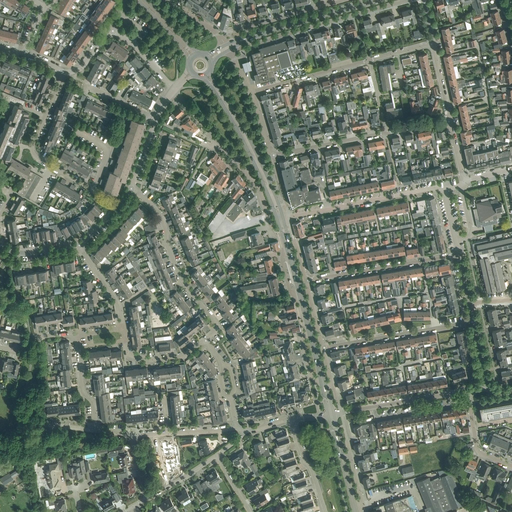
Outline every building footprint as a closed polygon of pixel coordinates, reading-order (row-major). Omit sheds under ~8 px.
[(9,9),(14,0),(8,0),(4,6),(9,9)] [(16,9),(20,1),(17,0),(14,0),(9,9),(12,11),(14,8),(16,9)] [(104,0),(102,3),(101,2),(96,9),(97,10),(93,15),(92,14),(90,18),(98,24),(115,0),(104,0)] [(198,13),(202,7),(198,4),(199,1),(197,0),(195,0),(191,8),(198,13)] [(243,7),(242,2),(243,2),(242,0),(236,0),(240,12),(235,13),(238,23),(245,21),(244,21),(243,16),(244,16),(243,10),(244,10),(245,10),(244,7),(243,7)] [(248,17),(256,15),(254,8),(256,7),(254,0),(248,0),(249,4),(250,6),(246,7),(248,17)] [(260,14),(267,13),(265,4),(268,3),(266,0),(260,0),(262,6),(258,7),(260,14)] [(273,11),(280,10),(277,0),(274,0),(275,3),(271,4),(273,11)] [(442,12),(440,7),(444,6),(442,0),(438,0),(435,1),(438,13),(442,12)] [(449,0),(450,4),(447,5),(447,6),(449,13),(451,17),(454,17),(453,12),(452,9),(455,8),(455,6),(454,3),(458,2),(457,0),(449,0)] [(478,10),(475,0),(461,0),(462,0),(471,0),(475,11),(477,15),(479,14),(478,10)] [(475,0),(479,14),(484,13),(481,5),(480,2),(479,0),(475,0)] [(20,12),(25,4),(20,1),(16,9),(20,12)] [(70,10),(71,7),(60,1),(59,3),(61,4),(59,6),(68,11),(69,9),(70,10)] [(27,17),(30,12),(27,10),(29,7),(25,4),(20,12),(25,14),(24,16),(27,17)] [(230,26),(233,26),(232,26),(232,21),(233,21),(230,4),(230,6),(228,6),(227,8),(224,7),(223,9),(223,12),(221,21),(219,21),(218,24),(217,24),(221,25),(220,27),(219,27),(227,30),(227,29),(226,29),(227,26),(230,26)] [(68,11),(59,6),(57,9),(56,8),(55,10),(66,17),(67,14),(66,13),(68,11)] [(453,23),(449,13),(447,6),(444,7),(447,17),(448,17),(450,24),(453,23)] [(202,7),(198,13),(205,17),(210,9),(207,7),(206,9),(202,7)] [(210,9),(205,17),(206,18),(211,21),(214,17),(217,19),(220,13),(212,7),(210,9)] [(411,24),(416,22),(413,11),(411,11),(410,10),(402,12),(404,18),(402,19),(403,22),(408,21),(410,21),(411,24)] [(492,19),(500,17),(498,11),(490,13),(491,17),(486,18),(487,21),(489,20),(492,19)] [(62,16),(56,13),(55,16),(51,14),(49,20),(59,24),(62,25),(63,22),(63,20),(64,17),(62,16)] [(396,28),(400,27),(398,18),(398,20),(395,21),(393,14),(387,16),(389,24),(392,24),(393,27),(396,27),(396,28)] [(386,25),(389,24),(387,16),(381,18),(383,26),(380,27),(380,30),(383,39),(386,38),(384,30),(387,29),(386,25)] [(494,25),(501,23),(500,17),(492,19),(494,25)] [(372,25),(370,18),(363,21),(366,32),(377,29),(375,24),(372,25)] [(57,29),(59,24),(49,20),(47,25),(57,29)] [(95,31),(99,26),(90,20),(88,22),(90,24),(89,26),(95,31)] [(354,23),(345,25),(347,33),(351,32),(353,37),(354,36),(355,42),(361,40),(360,35),(357,35),(356,30),(354,23)] [(95,31),(89,26),(86,24),(83,28),(92,35),(95,31)] [(47,25),(44,29),(52,33),(55,34),(57,29),(47,25)] [(6,39),(8,31),(8,28),(3,26),(2,30),(0,38),(6,39)] [(334,28),(336,37),(340,36),(343,44),(348,43),(345,34),(344,35),(343,31),(342,31),(340,27),(334,28)] [(89,39),(92,35),(83,28),(80,33),(89,39)] [(56,35),(52,33),(44,29),(42,34),(53,39),(54,39),(56,35)] [(497,38),(505,35),(503,29),(496,32),(497,35),(491,37),(491,36),(487,37),(488,40),(492,39),(495,38),(497,38)] [(328,39),(329,46),(332,46),(330,38),(328,30),(322,31),(324,40),(328,39)] [(322,31),(314,33),(316,42),(317,45),(320,44),(323,55),(328,54),(327,53),(327,52),(324,40),(322,31)] [(20,39),(22,33),(19,32),(18,34),(13,32),(11,41),(16,42),(17,38),(20,39)] [(86,44),(89,39),(80,33),(77,37),(86,44)] [(52,42),(53,39),(42,34),(40,39),(48,43),(49,41),(52,42)] [(307,35),(300,37),(302,44),(302,46),(306,45),(307,52),(310,51),(311,55),(314,54),(313,48),(312,47),(311,42),(309,43),(309,42),(307,35)] [(499,44),(507,41),(505,35),(497,38),(499,44)] [(83,48),(86,44),(77,37),(74,42),(83,48)] [(334,37),(330,38),(332,46),(334,52),(327,53),(330,63),(340,61),(339,56),(334,37)] [(48,43),(40,39),(38,44),(48,49),(49,46),(50,44),(48,43)] [(287,41),(291,55),(295,55),(294,53),(297,52),(297,50),(296,50),(295,46),(296,46),(294,39),(287,41)] [(113,56),(121,45),(119,44),(113,41),(112,42),(109,41),(105,47),(107,49),(107,50),(110,52),(109,53),(113,56)] [(293,64),(291,55),(287,41),(273,45),(261,48),(262,51),(253,53),(253,54),(252,54),(251,55),(250,56),(250,58),(251,59),(252,60),(253,60),(254,60),(255,60),(258,72),(258,73),(254,74),(257,83),(261,81),(261,82),(269,80),(269,81),(276,79),(273,70),(293,64)] [(80,52),(83,48),(74,42),(71,46),(80,52)] [(453,45),(445,47),(447,53),(454,51),(453,48),(461,46),(460,43),(457,44),(453,45)] [(50,49),(48,49),(38,44),(36,49),(43,53),(44,50),(45,51),(48,51),(49,51),(50,49)] [(121,45),(113,56),(117,59),(118,58),(121,60),(122,59),(125,61),(129,55),(127,53),(128,51),(122,47),(123,46),(121,45)] [(70,52),(76,57),(80,52),(71,46),(69,49),(68,51),(70,52)] [(493,58),(510,56),(510,50),(502,51),(502,54),(500,54),(500,55),(496,55),(497,55),(493,56),(493,58)] [(73,61),(76,57),(70,52),(66,56),(73,61)] [(350,53),(339,56),(340,61),(352,58),(350,53)] [(420,62),(428,60),(427,54),(419,56),(420,62)] [(70,66),(73,61),(66,56),(63,61),(70,66)] [(130,69),(140,60),(136,56),(129,61),(128,60),(125,63),(130,69)] [(95,64),(105,70),(108,65),(110,66),(111,64),(102,57),(100,61),(97,59),(95,64)] [(460,59),(445,62),(446,68),(453,66),(453,64),(460,62),(463,61),(463,63),(468,62),(467,57),(460,59)] [(1,62),(0,63),(0,71),(0,70),(5,72),(10,61),(5,59),(4,63),(1,62)] [(249,59),(241,61),(244,70),(251,68),(249,59)] [(138,72),(145,66),(140,60),(130,69),(135,74),(137,72),(138,72)] [(10,75),(15,63),(10,61),(5,72),(5,73),(10,75)] [(15,78),(20,66),(15,63),(10,75),(9,78),(14,80),(15,78)] [(388,72),(389,72),(395,71),(394,63),(379,66),(383,90),(391,89),(388,72)] [(105,70),(95,64),(92,69),(100,73),(102,74),(103,74),(102,74),(105,69),(105,70)] [(20,80),(25,68),(20,66),(15,78),(20,80)] [(135,86),(150,73),(147,68),(145,66),(138,72),(137,72),(135,74),(127,80),(130,84),(131,83),(132,83),(135,86)] [(113,79),(107,88),(114,92),(120,84),(117,82),(118,80),(119,80),(126,70),(122,67),(115,77),(113,79)] [(30,69),(28,68),(27,69),(25,68),(20,80),(25,82),(30,70),(30,69)] [(50,77),(46,75),(48,71),(42,68),(40,73),(42,73),(40,78),(48,82),(50,77)] [(97,77),(100,73),(92,69),(89,73),(97,77)] [(505,74),(493,75),(493,78),(496,78),(499,77),(502,77),(511,75),(511,71),(511,69),(504,70),(505,74)] [(366,70),(358,72),(360,79),(361,81),(361,83),(366,82),(369,81),(366,70)] [(358,72),(351,74),(353,80),(353,81),(354,84),(356,83),(355,80),(360,79),(358,72)] [(89,73),(87,78),(94,82),(94,83),(96,84),(99,79),(97,77),(89,73)] [(152,86),(157,81),(152,74),(152,75),(146,80),(146,81),(144,83),(142,81),(136,86),(135,86),(140,88),(141,89),(144,90),(146,91),(149,88),(152,86)] [(340,77),(344,90),(346,89),(345,85),(349,84),(348,81),(346,75),(340,77)] [(344,90),(340,77),(334,78),(335,84),(339,83),(341,91),(344,90)] [(46,87),(48,82),(40,78),(38,84),(46,87)] [(334,86),(330,87),(330,86),(331,86),(329,80),(322,81),(324,88),(328,87),(329,90),(331,90),(335,105),(338,104),(336,95),(334,86)] [(156,95),(164,89),(157,81),(152,86),(156,90),(154,92),(156,95)] [(46,87),(38,84),(35,82),(33,88),(36,89),(38,89),(44,92),(46,87)] [(465,83),(450,86),(451,92),(459,90),(458,87),(466,85),(465,83)] [(307,94),(304,95),(306,105),(311,104),(309,98),(313,97),(312,96),(320,94),(317,84),(313,85),(312,84),(305,86),(307,94)] [(282,94),(284,100),(284,101),(286,104),(288,104),(297,106),(302,88),(296,86),(294,93),(293,93),(293,92),(292,91),(290,96),(288,95),(287,93),(282,94)] [(507,95),(511,94),(511,88),(509,89),(509,86),(501,87),(502,91),(506,91),(507,95)] [(73,96),(75,91),(67,88),(67,89),(66,88),(65,91),(66,91),(65,93),(73,96)] [(44,92),(38,89),(36,89),(34,91),(37,92),(36,94),(44,98),(46,93),(44,92)] [(18,145),(19,143),(20,139),(19,139),(22,133),(23,134),(24,130),(23,129),(24,127),(25,127),(27,123),(26,123),(27,120),(28,121),(30,117),(28,116),(29,114),(21,110),(22,109),(23,105),(25,101),(0,90),(0,98),(4,100),(6,101),(15,104),(13,108),(14,109),(12,114),(11,113),(7,122),(6,122),(4,125),(5,126),(3,131),(2,131),(0,135),(1,135),(0,137),(0,156),(9,160),(8,162),(10,163),(8,167),(12,169),(12,168),(17,171),(17,172),(20,174),(21,173),(23,175),(23,176),(26,178),(22,184),(18,192),(18,193),(20,194),(22,195),(24,196),(26,194),(27,191),(29,188),(30,185),(32,183),(34,180),(35,177),(37,174),(34,173),(33,175),(32,174),(33,172),(13,160),(13,159),(11,157),(12,153),(11,153),(12,150),(13,151),(16,145),(17,146),(18,145)] [(133,90),(129,98),(138,103),(142,95),(133,90)] [(152,100),(145,97),(147,92),(144,91),(143,93),(142,95),(138,103),(148,108),(152,100)] [(371,91),(363,93),(365,99),(373,97),(371,91)] [(71,101),(73,96),(65,93),(63,98),(71,101)] [(41,103),(42,103),(44,98),(36,94),(34,99),(30,98),(29,100),(29,101),(40,106),(41,103)] [(269,94),(261,96),(262,102),(263,102),(264,106),(275,102),(279,101),(281,101),(280,97),(276,98),(271,99),(269,94)] [(430,104),(427,112),(434,114),(437,106),(436,106),(438,100),(435,98),(432,97),(430,104)] [(69,106),(71,101),(63,98),(61,103),(69,106)] [(93,102),(88,99),(87,102),(85,101),(83,107),(85,108),(84,111),(88,112),(93,102)] [(412,113),(420,112),(418,102),(414,102),(414,101),(410,101),(411,106),(410,106),(412,113)] [(94,112),(98,104),(93,102),(88,112),(88,113),(89,110),(94,112)] [(275,102),(264,106),(267,113),(274,111),(273,107),(276,106),(275,102)] [(402,108),(396,109),(394,109),(393,102),(385,104),(388,118),(403,115),(402,108)] [(73,108),(69,106),(61,103),(59,107),(59,108),(71,113),(73,108)] [(99,115),(103,107),(98,104),(94,112),(99,115)] [(59,108),(59,107),(57,107),(54,112),(63,115),(64,110),(71,113),(59,108)] [(102,120),(107,109),(103,107),(99,115),(97,118),(102,120)] [(181,120),(186,115),(179,107),(173,113),(170,115),(173,119),(176,116),(177,118),(174,122),(179,124),(181,120)] [(102,120),(102,121),(104,123),(106,119),(109,120),(109,119),(110,119),(112,115),(111,115),(113,112),(107,109),(102,120)] [(371,119),(372,125),(376,125),(377,126),(378,125),(378,124),(380,124),(379,117),(381,117),(379,110),(377,111),(377,113),(370,114),(371,119)] [(276,120),(276,118),(275,117),(274,111),(267,113),(269,122),(276,120)] [(54,112),(52,117),(66,122),(64,121),(66,116),(63,115),(54,112)] [(339,125),(340,132),(341,131),(341,132),(344,132),(344,131),(347,130),(346,124),(349,124),(347,114),(344,114),(344,119),(338,120),(339,125)] [(352,114),(348,114),(350,123),(351,123),(353,129),(360,128),(358,117),(358,115),(353,116),(352,114)] [(194,132),(198,128),(187,115),(186,115),(181,120),(179,124),(178,125),(185,128),(189,131),(190,130),(194,132)] [(360,128),(368,126),(366,117),(363,117),(362,116),(358,117),(360,128)] [(501,126),(509,125),(509,121),(499,122),(498,116),(493,117),(494,126),(499,125),(499,126),(501,125),(501,126)] [(64,127),(66,122),(52,117),(55,118),(53,122),(64,127)] [(321,135),(320,128),(319,123),(311,124),(311,123),(310,117),(306,118),(307,121),(307,124),(309,129),(312,128),(312,129),(313,137),(321,135)] [(142,129),(144,123),(132,119),(113,172),(110,171),(104,189),(116,194),(120,181),(122,182),(122,180),(125,181),(126,179),(122,177),(122,176),(125,177),(127,171),(129,171),(131,165),(130,164),(134,153),(135,154),(137,147),(136,147),(140,135),(141,136),(143,129),(142,129)] [(329,127),(325,128),(327,134),(334,133),(334,131),(337,130),(335,119),(331,119),(331,122),(329,122),(329,127)] [(272,130),(279,128),(276,120),(269,122),(272,130)] [(53,122),(51,128),(59,131),(60,129),(62,130),(64,128),(64,127),(53,122)] [(307,139),(307,138),(308,138),(306,132),(307,132),(306,126),(300,128),(300,129),(298,129),(297,127),(294,128),(295,134),(298,133),(299,140),(303,139),(304,140),(307,139)] [(62,132),(51,128),(48,133),(61,138),(62,136),(60,135),(61,132),(62,132)] [(274,138),(280,136),(281,136),(279,128),(272,130),(274,138)] [(195,135),(201,141),(206,136),(200,130),(195,135)] [(440,138),(445,137),(444,130),(435,132),(436,136),(437,140),(440,140),(440,138)] [(464,131),(460,132),(460,133),(462,138),(469,136),(472,136),(471,130),(464,131)] [(428,149),(426,139),(424,131),(418,133),(418,136),(418,137),(419,139),(423,138),(423,139),(423,142),(424,146),(427,145),(427,149),(428,149)] [(60,140),(61,138),(48,133),(46,138),(57,142),(58,139),(60,140)] [(405,135),(406,142),(410,141),(412,149),(417,148),(416,141),(416,140),(413,141),(412,134),(405,135)] [(179,145),(181,140),(179,139),(180,139),(169,135),(168,138),(169,139),(168,141),(167,141),(166,143),(175,147),(176,144),(179,145)] [(282,142),(287,141),(286,138),(281,140),(280,136),(274,138),(273,138),(275,145),(282,143),(282,142)] [(399,136),(392,138),(394,148),(401,147),(400,143),(399,137),(399,136)] [(56,145),(57,142),(46,138),(44,142),(57,148),(57,146),(56,145)] [(377,148),(377,150),(378,153),(383,152),(383,150),(385,150),(383,140),(376,141),(377,148)] [(372,149),(377,148),(376,141),(368,143),(369,149),(370,149),(370,153),(373,152),(372,149)] [(57,148),(44,142),(42,148),(53,152),(54,153),(56,148),(57,148)] [(509,143),(497,146),(497,148),(501,164),(501,163),(505,162),(505,163),(510,161),(511,161),(511,155),(509,144),(509,142),(508,142),(509,143)] [(179,148),(175,147),(166,143),(165,146),(167,146),(166,149),(177,153),(177,150),(179,150),(179,148)] [(362,151),(361,144),(353,146),(355,152),(356,157),(363,155),(362,151)] [(350,153),(355,152),(353,146),(346,147),(347,154),(348,157),(351,157),(350,153)] [(466,159),(474,158),(473,154),(472,152),(473,152),(471,146),(464,148),(464,150),(466,159)] [(64,161),(70,151),(65,148),(59,158),(64,161)] [(479,152),(473,154),(474,158),(476,169),(480,168),(482,168),(484,167),(487,167),(487,165),(489,164),(489,166),(493,165),(495,165),(497,164),(501,164),(497,148),(491,150),(492,151),(479,154),(479,152)] [(163,154),(175,158),(177,153),(166,149),(165,151),(164,151),(163,154)] [(340,155),(339,149),(332,150),(333,157),(334,159),(334,161),(336,160),(341,159),(340,155)] [(75,153),(70,150),(70,151),(64,161),(69,164),(74,155),(75,153)] [(333,157),(332,150),(325,151),(327,162),(331,161),(331,159),(334,159),(333,157)] [(211,170),(221,160),(216,153),(210,158),(213,162),(208,166),(211,170)] [(312,164),(320,163),(318,153),(310,154),(312,164)] [(175,158),(163,154),(162,156),(163,156),(162,159),(165,160),(163,163),(177,168),(174,166),(175,163),(173,162),(175,158)] [(79,158),(74,155),(69,164),(67,166),(72,169),(79,158)] [(308,155),(304,156),(300,157),(302,163),(310,161),(308,155)] [(77,172),(83,161),(79,158),(72,169),(77,172)] [(281,168),(289,166),(288,163),(293,162),(292,158),(288,159),(280,161),(281,168)] [(469,171),(476,169),(474,158),(466,159),(469,171)] [(444,176),(441,163),(440,163),(441,166),(438,166),(435,159),(433,159),(434,168),(432,169),(434,178),(443,176),(444,176)] [(216,174),(226,165),(221,160),(211,170),(213,171),(216,174)] [(427,160),(424,161),(427,179),(434,178),(432,169),(428,170),(428,167),(429,167),(427,160)] [(88,164),(84,161),(83,161),(77,172),(82,174),(86,167),(88,164)] [(400,167),(397,168),(398,175),(402,174),(404,184),(411,182),(414,182),(413,175),(406,176),(405,173),(402,161),(399,162),(400,167)] [(418,165),(421,181),(427,179),(424,161),(421,161),(422,164),(418,165)] [(445,176),(453,174),(450,161),(441,163),(444,176),(443,173),(445,173),(445,176)] [(157,164),(155,169),(166,173),(167,170),(168,171),(169,168),(174,171),(175,170),(176,170),(177,168),(163,163),(163,166),(157,164)] [(308,169),(299,171),(297,164),(289,166),(281,168),(282,171),(287,189),(287,190),(312,183),(308,169)] [(390,172),(388,164),(384,165),(385,171),(388,187),(395,186),(393,179),(390,180),(389,172),(390,172)] [(414,182),(421,181),(417,164),(411,165),(412,170),(413,175),(414,182)] [(86,167),(82,174),(87,177),(91,169),(86,167)] [(155,169),(154,171),(155,172),(154,175),(164,178),(165,176),(165,175),(166,173),(155,169)] [(315,170),(312,171),(313,177),(325,175),(324,169),(319,169),(320,172),(316,173),(315,170)] [(381,179),(380,179),(382,188),(388,187),(385,171),(383,172),(382,173),(381,174),(381,176),(383,176),(384,178),(381,179)] [(204,184),(209,177),(201,172),(196,179),(204,184)] [(219,177),(215,182),(219,185),(220,185),(220,184),(223,180),(226,175),(222,172),(222,173),(220,177),(219,177)] [(240,183),(244,180),(238,174),(231,180),(223,190),(227,192),(231,187),(232,188),(234,186),(236,188),(240,184),(240,183)] [(361,177),(358,177),(359,185),(361,193),(367,191),(365,183),(365,180),(362,181),(361,177)] [(58,191),(64,180),(62,178),(60,182),(57,181),(51,192),(55,195),(58,191)] [(196,181),(191,178),(186,188),(190,190),(191,188),(192,189),(196,181)] [(159,185),(160,182),(151,179),(150,182),(152,182),(151,185),(149,184),(148,187),(154,189),(159,191),(161,189),(162,186),(159,185)] [(60,198),(67,186),(64,185),(66,181),(64,180),(58,191),(62,194),(60,198)] [(241,194),(239,192),(242,189),(241,188),(246,183),(244,180),(240,183),(240,184),(236,188),(238,187),(238,188),(231,196),(237,200),(241,194)] [(511,180),(508,182),(511,197),(511,230),(489,236),(489,239),(472,243),(475,254),(478,253),(480,255),(482,257),(479,258),(487,292),(495,290),(495,289),(497,288),(498,290),(506,288),(500,261),(496,261),(496,260),(511,256),(511,180)] [(320,193),(325,192),(324,190),(314,181),(312,183),(287,190),(292,207),(304,200),(303,197),(305,196),(306,202),(321,198),(320,193)] [(65,199),(74,185),(72,184),(69,188),(67,186),(60,198),(65,200),(65,199)] [(334,184),(328,185),(331,199),(337,197),(334,186),(334,184)] [(347,184),(341,185),(343,196),(349,195),(347,187),(347,184)] [(74,185),(65,199),(70,202),(72,199),(76,192),(73,190),(76,186),(74,185)] [(341,185),(334,186),(337,197),(343,196),(341,185)] [(76,202),(81,194),(83,190),(81,189),(80,192),(79,193),(76,192),(72,199),(76,202)] [(254,199),(256,197),(252,191),(248,194),(247,193),(244,196),(242,195),(236,202),(238,204),(240,205),(246,212),(250,209),(251,209),(254,208),(253,206),(254,206),(257,206),(256,203),(258,202),(257,200),(256,200),(254,199)] [(163,205),(171,202),(175,200),(172,193),(161,197),(163,202),(162,202),(163,205)] [(22,204),(25,200),(17,195),(14,200),(22,204)] [(477,227),(500,222),(499,217),(501,217),(500,210),(503,210),(502,204),(499,204),(497,198),(495,199),(495,196),(476,200),(477,203),(476,203),(477,208),(473,209),(477,227)] [(417,204),(419,212),(436,208),(434,197),(417,201),(417,204)] [(238,204),(236,202),(230,198),(220,210),(226,215),(233,221),(241,212),(240,211),(241,209),(241,208),(237,205),(238,204)] [(14,200),(11,205),(19,209),(22,211),(25,206),(22,204),(14,200)] [(166,210),(169,209),(179,204),(177,205),(176,203),(172,204),(171,202),(163,205),(164,207),(165,207),(166,210)] [(409,210),(408,203),(408,202),(401,203),(402,211),(409,210)] [(100,207),(99,206),(96,203),(94,206),(92,204),(88,208),(97,216),(100,212),(102,210),(100,208),(100,207)] [(169,214),(178,210),(177,208),(180,206),(179,204),(169,209),(170,211),(168,211),(169,214)] [(16,214),(19,209),(11,205),(9,209),(16,214)] [(141,217),(147,210),(143,206),(141,209),(139,207),(135,211),(141,217)] [(93,220),(97,216),(88,208),(83,214),(87,221),(90,218),(93,220)] [(426,218),(438,216),(436,208),(419,212),(412,213),(413,217),(425,214),(426,218)] [(178,210),(169,214),(170,216),(171,216),(173,219),(183,214),(182,212),(179,213),(178,210)] [(226,215),(220,210),(208,226),(214,231),(221,222),(226,215)] [(137,221),(141,217),(135,211),(131,215),(137,221)] [(83,214),(75,218),(80,228),(85,226),(85,225),(84,224),(88,222),(88,223),(87,221),(83,214)] [(173,224),(182,220),(181,218),(184,216),(183,214),(173,219),(174,221),(172,221),(173,224)] [(127,218),(134,225),(137,221),(131,215),(127,218)] [(424,227),(440,223),(438,216),(426,218),(420,220),(422,227),(424,227)] [(323,224),(321,224),(323,232),(336,230),(334,217),(322,219),(323,224)] [(80,228),(75,218),(70,221),(71,223),(75,231),(80,228)] [(124,222),(130,228),(134,225),(127,218),(124,222)] [(182,220),(173,224),(174,226),(176,226),(177,228),(187,224),(186,222),(183,223),(182,220)] [(294,230),(303,228),(308,227),(307,223),(301,225),(300,221),(292,223),(294,230)] [(120,226),(126,232),(130,228),(124,222),(120,226)] [(65,223),(57,227),(58,228),(60,236),(64,234),(66,236),(71,234),(67,226),(65,223)] [(71,234),(75,231),(71,223),(67,226),(71,234)] [(435,234),(442,233),(440,223),(424,227),(426,236),(435,234)] [(49,226),(51,240),(57,240),(56,237),(60,236),(58,228),(57,227),(56,224),(49,226)] [(179,237),(191,232),(189,229),(186,230),(185,228),(188,227),(187,224),(177,228),(178,231),(177,231),(179,237)] [(131,236),(128,234),(126,232),(120,226),(122,228),(118,232),(127,240),(131,236)] [(34,241),(40,240),(38,227),(35,227),(35,228),(32,229),(33,229),(29,230),(30,233),(31,238),(32,240),(34,240),(34,241)] [(296,237),(297,237),(304,235),(303,232),(304,231),(303,228),(294,230),(296,237)] [(247,236),(245,231),(232,235),(234,241),(247,236)] [(123,244),(127,240),(118,232),(114,236),(121,242),(123,244)] [(154,235),(153,232),(146,235),(149,243),(157,240),(155,234),(154,235)] [(183,244),(194,240),(193,238),(190,239),(189,236),(192,235),(191,232),(179,237),(181,242),(182,242),(183,244)] [(251,247),(264,244),(263,239),(261,239),(259,232),(251,235),(253,241),(250,242),(251,247)] [(431,244),(444,241),(442,233),(435,234),(436,239),(430,240),(431,244)] [(322,234),(315,236),(316,239),(319,238),(320,242),(317,243),(319,248),(322,247),(325,246),(322,234)] [(111,240),(117,246),(118,247),(120,244),(119,244),(121,242),(114,236),(111,240)] [(113,250),(117,246),(111,240),(107,244),(105,242),(113,250)] [(159,242),(158,242),(157,240),(149,243),(147,244),(149,249),(160,244),(159,242)] [(193,246),(196,245),(194,240),(183,244),(184,247),(183,247),(184,250),(193,246)] [(280,249),(280,248),(278,241),(277,242),(271,243),(264,245),(259,247),(258,247),(259,251),(270,248),(271,251),(273,250),(273,251),(280,249)] [(444,241),(431,244),(432,249),(434,249),(435,252),(446,250),(444,241)] [(113,250),(105,242),(101,246),(108,252),(111,248),(113,250)] [(305,251),(313,249),(312,246),(316,245),(315,242),(311,243),(303,245),(305,251)] [(157,246),(159,245),(160,244),(149,249),(145,251),(147,256),(159,250),(157,246)] [(193,246),(184,250),(185,252),(186,252),(188,255),(198,250),(199,250),(197,244),(196,245),(193,246)] [(104,256),(108,252),(101,246),(98,250),(104,256)] [(315,257),(313,250),(313,249),(305,251),(307,259),(315,257)] [(96,265),(104,256),(98,250),(94,254),(96,256),(93,259),(93,260),(96,265)] [(149,260),(161,255),(159,250),(147,256),(149,260)] [(188,260),(197,256),(196,254),(199,252),(198,250),(188,255),(188,257),(187,257),(188,260)] [(331,262),(329,253),(325,254),(321,255),(322,258),(326,257),(327,263),(331,262)] [(162,258),(161,255),(149,260),(152,265),(167,259),(167,257),(162,258)] [(190,262),(192,264),(202,260),(201,258),(198,259),(197,256),(188,260),(189,262),(190,262)] [(308,265),(316,263),(315,257),(307,259),(308,265)] [(259,268),(273,265),(271,258),(264,260),(265,263),(259,264),(259,268)] [(154,270),(165,265),(164,263),(168,261),(167,259),(152,265),(154,270)] [(318,270),(316,263),(308,265),(310,272),(318,270)] [(426,276),(439,274),(439,275),(441,275),(441,277),(450,275),(451,275),(449,264),(439,266),(438,264),(424,267),(426,276)] [(156,275),(167,270),(165,265),(154,270),(156,275)] [(203,272),(202,269),(198,265),(192,268),(194,272),(191,274),(193,277),(192,277),(193,279),(203,272)] [(260,272),(267,270),(268,273),(275,271),(273,265),(259,268),(260,272)] [(108,277),(115,272),(118,271),(115,266),(105,272),(108,277)] [(159,280),(169,275),(168,273),(172,271),(171,269),(169,270),(167,270),(156,275),(158,280),(159,280)] [(218,273),(216,275),(220,279),(222,278),(225,275),(226,274),(226,273),(223,269),(222,270),(220,272),(218,273)] [(111,282),(121,275),(120,275),(118,276),(115,272),(108,277),(111,282)] [(198,283),(207,276),(203,272),(193,279),(195,281),(196,281),(198,283)] [(390,272),(387,273),(389,283),(391,282),(392,289),(393,296),(397,295),(397,294),(396,288),(393,272),(390,272)] [(200,288),(207,282),(212,278),(209,274),(207,276),(198,283),(199,285),(198,286),(200,288)] [(433,285),(434,288),(434,289),(453,284),(454,284),(453,284),(453,281),(452,279),(451,278),(451,277),(452,277),(452,275),(452,274),(451,275),(450,275),(441,277),(443,283),(433,285)] [(112,287),(124,280),(121,275),(111,282),(113,280),(115,282),(111,285),(112,287)] [(171,278),(169,275),(159,280),(161,285),(176,279),(175,276),(171,278)] [(267,288),(278,285),(277,281),(278,281),(278,278),(277,278),(276,277),(269,279),(270,284),(269,284),(266,285),(266,283),(263,283),(264,286),(267,286),(267,288)] [(167,293),(172,290),(171,287),(174,286),(172,283),(177,281),(176,279),(161,285),(163,291),(164,294),(167,293)] [(119,289),(127,284),(124,280),(112,287),(114,289),(118,286),(119,289)] [(204,291),(213,284),(212,282),(209,284),(207,282),(200,288),(202,290),(203,289),(204,291)] [(280,292),(278,285),(267,288),(267,286),(264,286),(263,283),(256,284),(252,285),(250,285),(251,291),(267,289),(269,296),(273,295),(273,294),(280,292)] [(118,296),(130,288),(127,284),(119,289),(121,291),(117,294),(118,296)] [(213,284),(204,291),(206,294),(205,294),(209,299),(216,293),(212,288),(215,286),(213,284)] [(314,286),(316,294),(321,293),(322,294),(325,293),(324,288),(325,288),(324,284),(319,285),(314,286)] [(447,293),(455,291),(453,284),(434,289),(434,288),(430,289),(431,296),(436,295),(435,291),(442,290),(446,290),(447,293)] [(237,287),(233,288),(238,296),(240,295),(244,293),(251,291),(250,285),(238,287),(237,287)] [(126,299),(132,295),(134,294),(133,293),(130,288),(118,296),(120,298),(124,295),(126,299)] [(181,294),(184,292),(182,290),(179,293),(177,291),(174,292),(172,290),(167,293),(168,295),(166,296),(171,302),(180,295),(181,294)] [(447,300),(456,298),(455,291),(447,293),(448,296),(446,296),(447,300)] [(214,295),(209,299),(211,301),(213,300),(214,302),(215,301),(217,303),(226,296),(225,294),(222,296),(220,294),(219,295),(217,292),(216,293),(214,295)] [(174,306),(176,305),(183,299),(180,295),(171,302),(174,306)] [(219,309),(227,303),(225,300),(228,298),(226,296),(217,303),(219,306),(218,306),(219,309)] [(324,299),(317,301),(319,308),(322,307),(323,311),(327,310),(329,309),(328,306),(330,305),(329,301),(328,298),(324,299)] [(441,301),(436,302),(434,303),(435,305),(442,304),(449,303),(450,307),(458,305),(456,298),(447,300),(442,301),(441,301)] [(140,303),(136,299),(132,302),(133,306),(129,307),(130,313),(142,311),(140,303)] [(180,309),(190,301),(189,299),(185,302),(183,299),(176,305),(180,309)] [(395,321),(401,320),(400,312),(396,313),(394,305),(397,304),(398,304),(397,303),(397,300),(396,300),(390,301),(392,309),(392,310),(395,321)] [(180,309),(177,311),(181,315),(188,310),(190,308),(187,303),(188,303),(189,304),(192,302),(190,301),(180,309)] [(222,313),(235,303),(233,301),(229,305),(227,303),(219,309),(221,310),(222,310),(224,312),(222,313)] [(231,307),(233,305),(235,303),(222,313),(223,316),(222,316),(224,318),(231,313),(230,311),(232,309),(231,307)] [(284,313),(295,310),(294,304),(286,306),(280,306),(280,309),(284,309),(284,313)] [(447,312),(446,312),(447,315),(452,314),(459,312),(460,312),(458,305),(450,307),(448,307),(449,311),(447,312)] [(332,313),(343,311),(342,306),(338,307),(329,309),(327,310),(328,314),(321,316),(323,323),(332,321),(331,317),(333,316),(332,313)] [(362,321),(363,328),(369,327),(370,327),(367,316),(367,314),(366,311),(365,306),(358,307),(360,312),(363,312),(364,315),(365,320),(362,321)] [(40,313),(42,324),(44,323),(45,325),(47,324),(46,315),(43,315),(42,312),(42,308),(39,309),(40,313)] [(501,312),(500,309),(496,310),(495,309),(488,311),(489,318),(497,316),(496,313),(501,312)] [(389,323),(395,321),(392,310),(386,312),(389,323)] [(277,312),(269,311),(269,313),(268,313),(268,320),(275,320),(275,314),(277,314),(277,312)] [(380,313),(382,324),(389,323),(386,312),(380,313)] [(201,313),(194,318),(197,322),(201,328),(206,324),(204,322),(207,320),(201,313)] [(236,313),(233,315),(231,313),(224,318),(226,320),(227,320),(228,322),(232,319),(233,320),(239,316),(236,313)] [(288,315),(281,317),(282,321),(285,320),(286,324),(293,322),(293,320),(298,319),(296,313),(296,314),(288,316),(288,315)] [(380,313),(380,316),(374,318),(376,326),(382,324),(380,313)] [(367,316),(370,327),(376,326),(374,318),(373,315),(367,316)] [(504,325),(505,325),(510,324),(510,320),(507,320),(503,321),(502,318),(498,319),(497,316),(489,318),(491,325),(498,323),(499,326),(504,325)] [(197,331),(201,328),(194,318),(196,321),(192,324),(197,331)] [(357,330),(363,328),(362,321),(355,322),(357,330)] [(229,334),(236,328),(234,326),(237,324),(235,322),(226,329),(228,331),(227,332),(229,334)] [(301,331),(299,325),(296,325),(295,322),(282,325),(283,331),(292,329),(293,333),(301,331)] [(333,329),(325,331),(327,337),(328,337),(328,338),(331,337),(330,337),(335,335),(335,336),(343,334),(341,329),(339,330),(338,327),(340,327),(339,322),(332,324),(333,329)] [(357,330),(355,322),(349,323),(351,332),(357,331),(357,330)] [(193,334),(197,331),(192,324),(187,327),(193,334)] [(236,328),(229,334),(230,336),(231,335),(233,337),(239,333),(240,333),(242,331),(240,328),(239,326),(236,328)] [(189,338),(193,334),(187,327),(183,331),(190,340),(189,338)] [(501,337),(501,333),(504,332),(504,329),(500,330),(492,331),(494,338),(501,337)] [(186,343),(190,340),(183,331),(179,334),(180,336),(186,343)] [(458,340),(466,339),(464,331),(456,333),(458,340)] [(241,335),(240,333),(239,333),(233,337),(230,340),(232,342),(231,343),(232,345),(243,337),(242,337),(240,339),(238,337),(241,335)] [(431,346),(437,345),(435,334),(429,335),(430,343),(431,346)] [(182,347),(186,343),(180,336),(173,342),(176,347),(180,344),(182,347)] [(424,344),(422,336),(418,337),(416,337),(417,345),(424,344)] [(237,348),(246,341),(244,339),(243,337),(232,345),(234,347),(235,346),(237,348)] [(417,345),(416,337),(409,338),(410,346),(414,345),(415,350),(418,350),(417,345)] [(506,339),(502,340),(501,337),(494,338),(495,345),(503,343),(504,344),(505,347),(511,345),(511,341),(511,342),(511,341),(507,342),(506,339)] [(60,348),(70,347),(69,341),(65,341),(65,338),(57,339),(57,343),(59,342),(60,348)] [(133,348),(142,347),(140,338),(132,340),(133,348)] [(176,347),(173,342),(172,339),(164,340),(165,352),(171,351),(171,348),(176,347)] [(284,353),(292,351),(292,350),(293,350),(292,347),(291,347),(291,345),(292,345),(292,344),(291,344),(290,341),(284,343),(283,340),(280,340),(280,339),(274,339),(276,345),(278,345),(279,348),(282,347),(284,353)] [(460,348),(468,346),(466,339),(458,340),(460,348)] [(160,352),(165,352),(164,340),(155,341),(156,344),(156,350),(160,349),(160,352)] [(239,353),(249,345),(246,341),(237,348),(239,351),(237,351),(239,353)] [(374,344),(368,346),(369,353),(370,355),(370,356),(376,355),(376,352),(374,344)] [(247,354),(249,356),(254,352),(259,349),(257,346),(252,350),(249,345),(239,353),(241,355),(242,355),(244,357),(247,354)] [(370,355),(369,353),(368,346),(361,347),(363,354),(365,354),(366,355),(370,355)] [(461,355),(469,353),(468,346),(460,348),(461,355)] [(363,354),(361,347),(355,348),(352,348),(353,355),(354,358),(355,361),(357,360),(356,359),(363,357),(363,354)] [(331,353),(332,359),(340,357),(340,354),(344,353),(344,350),(339,351),(331,353)] [(509,353),(508,350),(504,350),(497,352),(498,359),(505,357),(505,354),(509,353)] [(198,363),(207,355),(206,353),(205,354),(203,351),(199,355),(197,352),(192,356),(194,359),(196,361),(196,360),(198,363)] [(284,363),(294,360),(294,357),(295,357),(295,356),(294,357),(293,355),(294,354),(293,352),(293,351),(292,351),(284,353),(285,359),(283,360),(284,363)] [(463,362),(471,360),(469,353),(461,355),(463,362)] [(201,367),(210,360),(208,358),(209,357),(207,355),(198,363),(199,365),(201,367)] [(505,357),(498,359),(500,366),(507,364),(508,368),(511,367),(511,362),(511,363),(510,356),(505,357)] [(8,373),(11,359),(8,358),(7,361),(2,359),(0,367),(0,369),(5,371),(5,372),(8,373)] [(11,359),(8,373),(11,374),(12,372),(17,374),(20,363),(14,362),(15,360),(11,359)] [(204,371),(207,369),(214,363),(212,362),(211,362),(210,360),(201,367),(204,371)] [(288,372),(297,370),(297,369),(298,368),(297,366),(296,366),(296,364),(297,363),(296,363),(295,363),(294,360),(284,363),(285,366),(287,366),(288,372)] [(209,378),(214,374),(213,372),(216,369),(215,366),(216,366),(214,363),(207,369),(208,371),(206,374),(209,378)] [(175,367),(177,378),(179,378),(181,378),(183,376),(182,375),(184,375),(185,374),(184,371),(187,370),(185,364),(183,364),(178,365),(178,366),(175,367)] [(334,367),(336,375),(343,373),(342,369),(346,368),(345,365),(334,367)] [(152,385),(151,370),(147,370),(147,367),(144,368),(144,366),(142,367),(143,380),(148,379),(149,381),(150,385),(152,385)] [(245,374),(254,372),(257,371),(256,366),(253,367),(243,369),(245,374)] [(347,371),(348,375),(359,373),(357,366),(351,368),(352,370),(347,371)] [(154,381),(158,380),(161,380),(159,367),(156,368),(156,369),(153,369),(151,370),(152,385),(154,385),(154,381)] [(511,376),(511,372),(511,367),(508,368),(507,368),(508,371),(501,372),(503,379),(511,376)] [(425,368),(425,370),(426,374),(425,374),(426,377),(427,381),(428,388),(434,387),(433,380),(433,376),(429,377),(427,368),(425,368)] [(297,370),(288,372),(290,378),(288,379),(289,382),(299,379),(298,376),(300,376),(300,375),(299,376),(298,373),(299,373),(298,370),(297,370)] [(467,377),(466,372),(465,370),(460,371),(458,372),(461,379),(467,377)] [(454,381),(461,379),(458,372),(452,374),(454,381)] [(110,382),(109,376),(106,377),(106,374),(102,374),(93,375),(94,381),(93,381),(93,384),(94,384),(110,382)] [(206,390),(217,388),(215,382),(216,382),(215,375),(214,374),(209,378),(208,380),(206,380),(204,381),(206,390),(204,390),(206,390)] [(426,377),(420,378),(420,379),(420,382),(421,390),(428,388),(427,381),(426,377)] [(59,389),(71,388),(71,385),(71,379),(60,381),(61,386),(59,386),(59,389)] [(350,383),(349,379),(345,380),(338,382),(340,390),(347,388),(346,384),(350,383)] [(305,391),(300,392),(300,389),(299,389),(298,386),(299,384),(299,381),(294,382),(295,390),(298,403),(304,402),(304,401),(308,400),(307,395),(308,395),(307,392),(306,392),(306,391),(305,391)] [(245,391),(245,394),(246,394),(262,390),(262,387),(261,387),(255,389),(253,383),(244,386),(245,391)] [(355,397),(359,396),(360,394),(364,393),(362,387),(353,389),(354,393),(346,395),(347,402),(356,400),(355,397)] [(295,404),(298,403),(295,390),(292,391),(293,395),(287,397),(289,406),(290,405),(290,406),(293,406),(293,405),(295,404),(295,405),(296,405),(295,404)] [(182,394),(179,394),(179,391),(171,392),(170,392),(171,395),(170,396),(171,401),(180,400),(183,400),(182,394)] [(206,401),(219,398),(218,393),(207,395),(205,396),(205,398),(208,397),(209,400),(206,401)] [(289,406),(287,397),(281,398),(280,396),(277,397),(279,408),(283,407),(283,408),(283,407),(285,407),(286,407),(288,407),(289,406)] [(220,403),(219,398),(206,401),(207,406),(210,406),(211,406),(213,405),(220,403)] [(212,411),(224,408),(223,402),(220,403),(213,405),(211,406),(212,411)] [(48,415),(53,414),(52,403),(44,404),(45,408),(47,408),(48,415)] [(511,403),(491,407),(485,411),(485,406),(479,407),(482,421),(489,419),(489,418),(511,414),(511,403)] [(259,405),(253,406),(253,407),(256,418),(261,416),(259,405)] [(441,412),(443,423),(447,422),(448,428),(444,429),(445,434),(451,433),(447,411),(441,412)] [(112,414),(102,415),(102,421),(106,420),(107,424),(115,423),(114,419),(113,419),(112,414)] [(218,424),(225,422),(224,419),(227,419),(226,414),(216,416),(217,420),(213,421),(214,424),(218,424)] [(182,416),(173,417),(174,423),(176,422),(176,424),(176,426),(179,426),(179,422),(183,422),(182,416)] [(375,422),(368,423),(368,424),(369,427),(370,436),(371,436),(377,435),(375,422)] [(360,439),(367,437),(367,433),(365,433),(363,434),(361,429),(369,427),(368,424),(360,425),(354,427),(356,436),(358,435),(360,439)] [(277,439),(280,439),(288,436),(286,430),(284,431),(283,429),(275,432),(276,434),(277,439)] [(486,443),(488,444),(488,445),(491,446),(494,447),(498,438),(497,437),(498,434),(495,433),(494,434),(493,436),(490,434),(486,443)] [(499,449),(504,437),(498,434),(497,437),(498,438),(494,447),(499,449)] [(360,443),(354,444),(356,452),(363,451),(362,446),(369,444),(370,442),(370,441),(370,440),(372,440),(371,436),(370,436),(368,437),(367,437),(360,439),(360,443)] [(509,443),(510,440),(504,437),(499,449),(505,452),(508,442),(509,443)] [(276,453),(289,448),(288,444),(290,443),(288,438),(278,441),(280,446),(274,448),(276,453)] [(203,454),(204,454),(211,451),(206,439),(199,442),(202,449),(200,450),(199,451),(201,455),(203,454)] [(169,441),(163,443),(164,448),(163,448),(164,451),(165,456),(172,455),(172,454),(176,453),(177,456),(180,455),(179,446),(174,447),(174,443),(170,444),(169,441)] [(264,457),(270,455),(266,442),(266,443),(267,444),(263,446),(262,442),(254,445),(256,449),(254,449),(256,453),(262,451),(263,452),(262,453),(264,457)] [(124,453),(124,450),(123,445),(107,448),(108,453),(119,451),(119,454),(120,458),(121,463),(121,466),(130,465),(129,460),(130,460),(129,457),(128,452),(124,453)] [(289,448),(276,453),(277,457),(280,456),(281,461),(284,460),(284,461),(295,457),(293,452),(291,453),(289,448)] [(409,453),(408,448),(398,449),(400,459),(403,459),(402,454),(409,453)] [(244,467),(251,463),(244,451),(244,452),(236,457),(235,456),(232,458),(233,460),(232,461),(233,462),(236,465),(235,464),(241,461),(244,467)] [(375,460),(373,453),(363,455),(364,460),(358,461),(360,470),(368,468),(366,462),(375,460)] [(172,458),(166,460),(167,464),(166,464),(167,468),(168,473),(175,472),(174,469),(178,468),(178,465),(182,464),(180,455),(177,456),(177,458),(172,459),(172,458)] [(59,471),(59,470),(64,469),(61,456),(57,457),(58,464),(49,465),(50,469),(46,470),(48,482),(50,482),(52,490),(56,489),(60,488),(59,480),(57,480),(56,475),(57,475),(56,471),(59,471)] [(286,473),(296,470),(295,466),(297,465),(296,463),(295,459),(285,463),(287,468),(281,470),(282,470),(279,471),(280,475),(283,474),(286,473)] [(466,466),(465,470),(471,473),(472,471),(473,471),(477,462),(469,459),(466,466)] [(85,472),(85,468),(83,460),(77,461),(78,467),(74,468),(73,467),(69,468),(71,477),(74,476),(75,478),(82,477),(82,473),(85,472)] [(261,473),(258,469),(255,463),(250,466),(254,472),(254,473),(256,476),(261,473)] [(476,473),(473,479),(478,481),(479,478),(484,480),(485,478),(487,473),(488,473),(491,466),(485,464),(482,470),(481,470),(479,474),(476,473)] [(414,474),(412,465),(401,468),(403,477),(414,474)] [(499,468),(496,467),(496,468),(495,468),(491,477),(499,480),(499,479),(502,480),(505,473),(502,472),(502,471),(499,470),(499,468)] [(286,473),(288,478),(293,476),(295,481),(305,478),(304,474),(303,472),(301,473),(300,469),(296,470),(286,473)] [(464,504),(451,473),(449,469),(443,470),(438,471),(440,477),(439,477),(440,479),(434,482),(433,480),(430,481),(428,477),(417,482),(429,511),(443,511),(452,508),(452,509),(464,504)] [(208,479),(205,481),(211,491),(215,489),(211,483),(215,480),(216,481),(220,478),(215,470),(212,472),(213,473),(210,475),(209,474),(206,476),(208,479)] [(99,482),(99,483),(110,481),(108,472),(101,473),(101,472),(92,474),(92,479),(94,479),(95,483),(99,482)] [(4,478),(1,480),(4,485),(13,479),(10,474),(8,476),(4,479),(4,478)] [(363,478),(365,486),(375,484),(374,480),(370,481),(369,477),(363,478)] [(135,485),(134,485),(133,478),(122,480),(124,493),(127,493),(128,494),(128,495),(129,496),(130,496),(132,495),(132,494),(132,493),(132,492),(135,491),(135,489),(136,489),(136,487),(136,486),(135,485)] [(259,484),(263,482),(262,481),(262,479),(261,479),(261,478),(257,480),(256,479),(250,483),(251,486),(247,488),(250,494),(258,489),(257,486),(259,484)] [(204,481),(201,483),(200,481),(200,480),(191,485),(193,485),(198,493),(202,490),(204,494),(209,490),(206,485),(204,481)] [(287,496),(307,490),(305,486),(307,485),(306,483),(307,483),(306,480),(295,483),(297,488),(292,490),(293,493),(287,495),(287,496)] [(258,507),(268,501),(264,494),(269,492),(266,488),(259,492),(261,496),(254,500),(258,507)] [(178,497),(176,498),(179,501),(181,500),(182,502),(184,505),(191,501),(189,498),(190,497),(192,500),(194,498),(191,493),(189,495),(185,489),(183,490),(184,493),(183,494),(178,497)] [(468,493),(479,498),(481,493),(470,489),(468,493)] [(496,504),(501,491),(496,489),(491,502),(496,504)] [(288,498),(294,496),(295,499),(300,497),(302,503),(312,499),(311,496),(310,494),(308,494),(307,490),(287,496),(288,498)] [(111,499),(102,504),(105,511),(115,506),(113,502),(115,501),(116,502),(119,500),(116,493),(112,495),(113,497),(111,499)] [(412,511),(407,496),(373,508),(374,511),(370,511),(412,511)] [(163,502),(161,503),(162,505),(164,509),(161,511),(173,511),(177,510),(174,505),(173,503),(170,498),(166,500),(166,501),(164,502),(163,502)] [(55,504),(56,511),(60,511),(66,510),(64,500),(56,502),(55,499),(48,500),(49,505),(55,504)] [(298,511),(312,511),(314,511),(312,507),(314,507),(313,501),(302,504),(304,510),(299,511),(298,511)]
